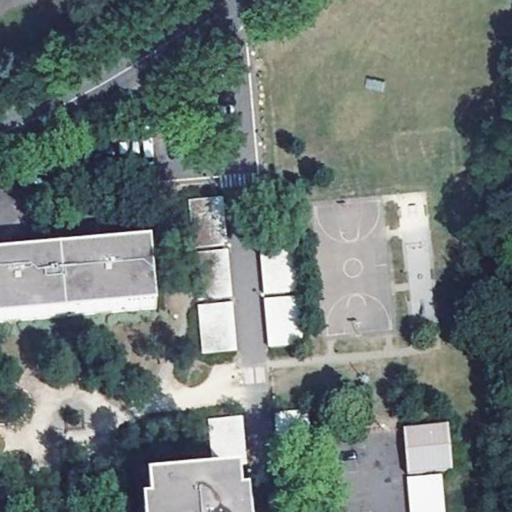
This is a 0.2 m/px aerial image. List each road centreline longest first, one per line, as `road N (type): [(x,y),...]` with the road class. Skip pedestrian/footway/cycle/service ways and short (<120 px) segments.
road 1 (residential): [(210,12),(232,49),(260,453),(275,511)]
road 2 (residential): [(0,133),(118,74),(210,12)]
